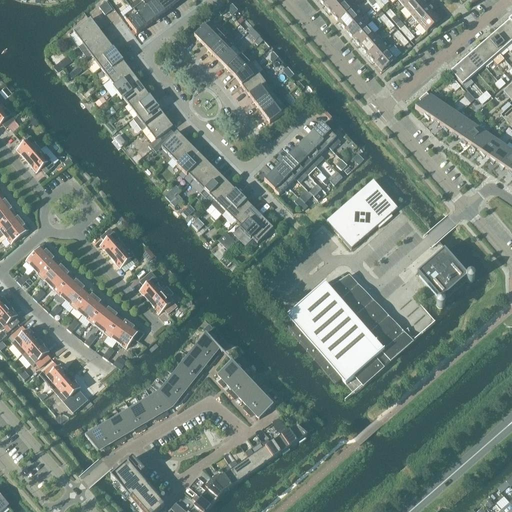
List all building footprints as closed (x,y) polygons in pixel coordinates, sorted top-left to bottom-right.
[(138,0),(130,7),(133,12),(146,28),(155,21),(142,5),(138,0)] [(153,0),(148,0),(142,5),(155,21),(164,14),(153,0)] [(153,0),(164,14),(173,8),(167,0),(153,0)] [(331,0),(324,6),(331,14),(345,2),(343,0),(331,0)] [(331,14),(338,23),(356,7),(350,0),(347,0),(345,2),(331,14)] [(397,0),(398,0),(405,8),(414,0),(397,0)] [(414,0),(405,8),(412,17),(426,4),(422,0),(414,0)] [(380,1),(376,5),(381,10),(385,7),(380,1)] [(99,8),(105,16),(112,11),(106,3),(99,8)] [(412,17),(419,25),(433,12),(426,4),(412,17)] [(376,5),(372,8),(377,14),(381,10),(376,5)] [(346,31),(360,19),(363,15),(356,7),(338,23),(346,31)] [(223,8),(218,13),(221,17),(226,12),(223,8)] [(386,14),(391,20),(395,17),(390,11),(386,14)] [(146,28),(133,12),(124,19),(136,35),(146,28)] [(433,12),(419,25),(426,33),(430,30),(431,31),(437,26),(436,24),(440,21),(433,12)] [(380,19),(385,25),(389,22),(384,16),(380,19)] [(395,17),(391,20),(396,26),(400,23),(395,17)] [(346,31),(353,39),(367,27),(360,19),(346,31)] [(91,20),(73,33),(82,46),(100,33),(91,20)] [(389,22),(385,25),(390,31),(394,28),(389,22)] [(511,26),(509,22),(501,28),(511,40),(511,26)] [(194,38),(202,46),(217,32),(209,23),(194,38)] [(353,39),(360,47),(374,35),(367,27),(353,39)] [(400,31),(405,36),(409,33),(404,27),(400,31)] [(511,40),(501,28),(494,35),(506,48),(511,42),(511,40)] [(202,46),(211,55),(225,40),(217,32),(202,46)] [(394,36),(399,42),(403,38),(398,32),(394,36)] [(87,61),(92,58),(109,45),(100,33),(78,49),(87,61)] [(409,33),(405,36),(410,42),(414,39),(409,33)] [(360,47),(367,55),(381,43),(374,35),(360,47)] [(494,35),(487,41),(499,55),(506,48),(494,35)] [(259,38),(254,44),(257,47),(263,41),(259,38)] [(403,38),(399,42),(404,48),(408,44),(403,38)] [(211,55),(219,63),(233,48),(225,40),(211,55)] [(487,41),(480,47),(491,61),(499,55),(487,41)] [(367,55),(374,64),(388,51),(381,43),(367,55)] [(92,58),(101,70),(118,57),(109,45),(92,58)] [(480,47),(473,54),(484,67),(491,61),(480,47)] [(219,63),(227,71),(241,56),(233,48),(219,63)] [(388,51),(374,64),(381,72),(385,69),(387,70),(393,65),(392,63),(396,60),(388,51)] [(473,54),(465,60),(477,74),(484,67),(473,54)] [(52,55),(48,58),(55,67),(62,62),(65,59),(62,55),(57,58),(55,58),(52,55)] [(227,71),(235,79),(251,65),(241,56),(227,71)] [(101,70),(110,82),(127,68),(118,57),(101,70)] [(465,60),(458,66),(470,80),(477,74),(465,60)] [(55,67),(53,68),(57,73),(66,67),(62,62),(55,67)] [(235,79),(242,88),(263,72),(255,62),(251,65),(235,79)] [(470,80),(458,66),(450,73),(462,86),(470,80)] [(112,89),(117,95),(136,80),(127,68),(110,82),(114,88),(112,89)] [(286,69),(282,72),(285,77),(290,73),(286,69)] [(242,88),(248,97),(270,81),(263,72),(242,88)] [(72,73),(67,77),(71,81),(76,77),(72,73)] [(123,100),(128,106),(145,92),(136,80),(117,95),(121,101),(123,100)] [(296,80),(292,83),(296,89),(300,86),(296,80)] [(449,85),(452,88),(457,84),(454,80),(449,85)] [(255,106),(272,93),(277,90),(270,81),(248,97),(255,106)] [(457,84),(452,88),(455,92),(460,88),(457,84)] [(511,92),(508,88),(503,92),(511,102),(511,92)] [(277,90),(255,106),(262,115),(283,99),(277,90)] [(128,106),(137,118),(154,104),(145,92),(128,106)] [(468,93),(463,97),(470,105),(475,101),(468,93)] [(415,110),(424,116),(439,103),(430,97),(429,97),(426,94),(418,101),(419,101),(422,104),(415,110)] [(103,98),(96,104),(99,108),(106,103),(103,98)] [(283,99),(262,115),(270,125),(286,112),(291,109),(283,99)] [(430,120),(434,122),(449,109),(439,103),(424,116),(428,121),(430,120)] [(141,133),(146,130),(163,116),(154,104),(137,118),(132,121),(141,133)] [(508,104),(501,110),(503,113),(511,107),(509,105),(508,104)] [(500,116),(504,120),(511,113),(511,107),(509,105),(511,107),(503,113),(500,116)] [(0,106),(0,126),(2,125),(6,130),(14,122),(0,106)] [(112,109),(104,114),(108,120),(115,114),(112,109)] [(439,126),(443,129),(458,116),(449,109),(434,122),(433,122),(438,127),(439,126)] [(163,116),(146,130),(155,142),(148,148),(151,152),(158,145),(172,133),(170,131),(173,129),(163,116)] [(448,132),(452,135),(467,122),(458,116),(443,129),(447,134),(448,132)] [(458,139),(461,141),(476,128),(467,122),(452,135),(456,140),(458,139)] [(321,125),(313,133),(328,148),(332,153),(341,144),(332,135),(336,131),(328,123),(324,127),(321,125)] [(467,145),(471,147),(486,134),(476,128),(461,141),(465,146),(467,145)] [(172,133),(158,145),(161,149),(172,160),(188,144),(177,133),(174,136),(172,133)] [(313,133),(305,141),(320,156),(328,148),(313,133)] [(476,151),(480,154),(495,141),(486,134),(471,147),(470,147),(475,152),(476,151)] [(23,146),(17,152),(26,163),(40,152),(32,142),(26,136),(23,138),(24,139),(27,143),(23,146)] [(115,139),(113,141),(120,149),(122,147),(126,145),(119,136),(115,139)] [(305,141),(297,149),(316,168),(324,160),(320,156),(305,141)] [(486,157),(489,160),(504,147),(495,141),(480,154),(484,159),(486,157)] [(176,167),(181,172),(198,155),(188,144),(172,160),(178,165),(176,167)] [(40,152),(26,163),(36,175),(40,172),(41,171),(45,175),(54,168),(53,167),(58,162),(45,147),(40,152)] [(495,164),(499,166),(511,154),(511,151),(504,147),(489,160),(494,165),(495,164)] [(297,149),(289,157),(308,176),(316,168),(297,149)] [(138,154),(133,159),(137,164),(142,159),(138,154)] [(504,170),(508,172),(511,168),(511,154),(499,166),(503,171),(504,170)] [(188,176),(193,181),(209,166),(198,155),(181,172),(187,177),(188,176)] [(281,166),(295,180),(300,185),(308,176),(289,157),(281,166)] [(193,181),(204,191),(220,176),(209,166),(193,181)] [(281,166),(273,174),(287,188),(295,180),(281,166)] [(287,188),(273,174),(264,182),(279,197),(287,188)] [(204,191),(200,195),(211,206),(215,202),(230,187),(220,176),(204,191)] [(325,178),(321,182),(325,186),(329,182),(325,178)] [(373,182),(326,223),(350,251),(377,228),(379,230),(393,218),(391,216),(398,210),(373,182)] [(176,187),(167,196),(172,202),(181,193),(176,187)] [(215,202),(211,206),(222,216),(225,213),(241,197),(230,187),(215,202)] [(313,190),(309,194),(314,199),(318,195),(313,190)] [(225,213),(236,223),(251,208),(241,197),(225,213)] [(171,204),(169,205),(174,209),(175,208),(181,202),(177,198),(171,204)] [(0,212),(0,226),(14,215),(8,207),(0,212)] [(234,235),(240,241),(262,219),(251,208),(236,223),(241,229),(234,235)] [(0,226),(0,232),(4,238),(21,224),(14,215),(0,226)] [(262,219),(240,241),(245,246),(252,239),(257,245),(273,230),(262,219)] [(21,224),(4,238),(11,246),(28,232),(21,224)] [(105,244),(100,248),(110,259),(123,247),(109,231),(101,239),(105,244)] [(225,235),(217,242),(222,247),(230,240),(225,235)] [(123,247),(110,259),(120,270),(130,261),(134,266),(137,263),(123,247)] [(26,263),(33,271),(49,256),(42,248),(26,263)] [(149,250),(145,254),(151,261),(155,257),(149,250)] [(444,302),(467,282),(468,282),(468,283),(469,283),(470,283),(471,283),(472,282),(473,282),(474,281),(474,280),(475,279),(474,278),(474,277),(473,276),(472,275),(471,275),(470,275),(469,275),(468,275),(445,250),(416,276),(438,301),(437,302),(436,303),(436,304),(436,305),(436,306),(436,307),(437,307),(437,308),(438,308),(439,309),(440,309),(441,309),(442,309),(443,308),(444,307),(444,306),(445,306),(445,305),(445,304),(445,303),(444,303),(444,302)] [(33,271),(41,279),(57,264),(49,256),(33,271)] [(41,279),(49,287),(64,272),(57,264),(41,279)] [(49,287),(57,295),(72,279),(64,272),(49,287)] [(139,293),(149,304),(163,292),(157,286),(159,284),(150,274),(139,284),(143,290),(139,293)] [(25,275),(21,279),(25,284),(30,279),(25,275)] [(286,325),(285,326),(335,385),(341,379),(346,384),(355,377),(363,386),(435,323),(434,322),(418,336),(410,339),(407,331),(403,335),(372,303),(348,279),(346,280),(342,276),(332,285),(334,287),(329,290),(325,285),(287,318),(290,321),(286,325)] [(25,284),(21,279),(17,283),(21,288),(25,284)] [(57,295),(65,303),(80,286),(72,279),(57,295)] [(65,303),(73,310),(88,293),(80,286),(65,303)] [(163,292),(149,304),(160,317),(164,313),(167,317),(168,316),(177,308),(169,300),(173,296),(167,289),(163,292)] [(41,291),(37,296),(41,300),(45,295),(41,291)] [(73,310),(82,317),(96,300),(88,293),(73,310)] [(41,300),(37,296),(33,300),(37,304),(41,300)] [(82,317),(90,324),(104,307),(96,300),(82,317)] [(7,306),(0,312),(0,331),(0,332),(3,329),(8,334),(18,325),(14,320),(17,317),(7,306)] [(57,307),(53,311),(58,315),(62,311),(57,307)] [(90,324),(99,331),(112,314),(104,307),(90,324)] [(58,315),(53,311),(49,316),(53,320),(58,315)] [(99,331),(108,338),(121,320),(112,314),(99,331)] [(108,338),(117,344),(130,327),(121,320),(108,338)] [(74,321),(70,326),(75,330),(79,325),(74,321)] [(75,330),(70,326),(66,331),(71,335),(75,330)] [(130,327),(117,344),(126,351),(133,340),(138,343),(143,336),(130,327)] [(12,345),(22,357),(39,342),(29,331),(26,333),(22,328),(11,338),(15,343),(12,345)] [(205,335),(195,348),(214,363),(217,360),(213,357),(219,350),(205,335)] [(91,336),(88,340),(92,344),(96,339),(91,336)] [(92,344),(88,340),(84,345),(89,349),(92,344)] [(223,341),(219,345),(225,351),(225,352),(225,351),(229,347),(223,341)] [(39,342),(22,357),(32,368),(35,365),(39,370),(50,360),(46,356),(48,353),(39,342)] [(195,348),(188,358),(203,370),(208,364),(211,367),(214,363),(195,348)] [(109,349),(106,354),(110,357),(114,353),(109,349)] [(110,357),(106,354),(102,359),(107,362),(110,357)] [(188,358),(180,367),(199,382),(202,379),(198,376),(203,370),(188,358)] [(40,377),(54,393),(70,378),(60,367),(58,369),(52,362),(41,372),(42,374),(40,377)] [(116,362),(113,366),(116,369),(117,370),(121,372),(124,368),(116,362)] [(222,388),(225,385),(240,371),(231,362),(217,376),(222,382),(219,385),(222,388)] [(180,367),(173,376),(188,389),(193,383),(196,386),(199,382),(180,367)] [(227,394),(230,397),(234,394),(248,380),(240,371),(225,385),(231,391),(227,394)] [(173,376),(165,386),(180,398),(184,401),(187,398),(183,395),(188,389),(173,376)] [(70,378),(54,393),(63,404),(66,402),(70,406),(81,396),(77,392),(80,389),(70,378)] [(237,397),(242,403),(256,389),(248,380),(234,394),(230,397),(233,400),(237,397)] [(165,386),(159,394),(172,409),(178,401),(181,404),(184,401),(180,398),(165,386)] [(244,411),(247,415),(265,398),(256,389),(242,403),(247,408),(244,411)] [(159,394),(150,399),(162,420),(166,418),(164,414),(172,409),(159,394)] [(265,398),(247,415),(250,418),(253,415),(259,421),(273,407),(265,398)] [(150,399),(140,405),(150,422),(156,418),(158,422),(162,420),(150,399)] [(140,405),(129,411),(142,432),(145,430),(143,426),(150,422),(140,405)] [(129,411),(119,417),(129,434),(135,430),(138,434),(142,432),(129,411)] [(119,417),(109,423),(121,444),(125,442),(122,438),(129,434),(119,417)] [(284,430),(278,433),(281,437),(289,449),(293,446),(298,443),(300,445),(306,440),(305,438),(307,437),(306,435),(314,430),(305,422),(296,427),(286,434),(284,430)] [(109,423),(98,430),(108,447),(115,443),(117,447),(121,444),(109,423)] [(108,447),(98,430),(85,438),(98,453),(105,449),(107,453),(111,450),(108,447)] [(262,445),(265,449),(273,460),(282,454),(283,456),(290,451),(289,449),(281,437),(270,445),(267,441),(262,445)] [(245,456),(248,460),(256,471),(273,460),(265,449),(253,456),(250,452),(245,456)] [(138,511),(159,511),(164,508),(135,474),(137,472),(141,476),(144,473),(133,460),(110,479),(124,495),(121,498),(124,502),(127,499),(133,505),(130,508),(133,511),(137,509),(138,511)] [(229,467),(232,471),(240,483),(256,471),(248,460),(237,468),(234,463),(229,467)] [(211,480),(214,483),(224,494),(240,483),(232,471),(221,479),(218,475),(211,480)] [(208,490),(200,500),(211,509),(224,494),(214,483),(211,480),(205,487),(208,490)] [(196,504),(190,511),(208,511),(211,509),(200,500),(196,497),(193,501),(196,504)] [(490,501),(485,505),(489,509),(494,505),(490,501)]
